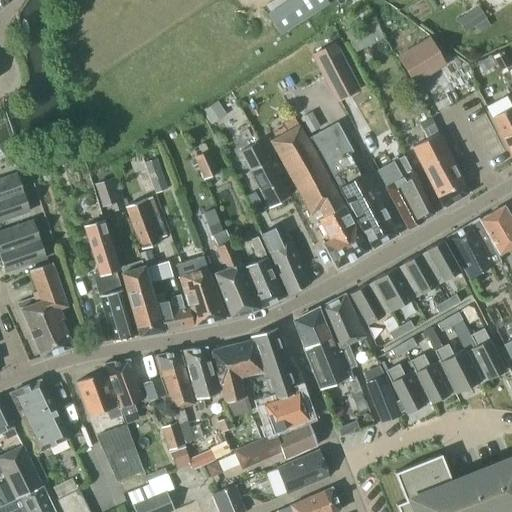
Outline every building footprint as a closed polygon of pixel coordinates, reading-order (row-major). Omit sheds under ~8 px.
[(271,22),(279,34),(328,2),(326,0),(295,0),(299,4),(271,22)] [(457,19),(465,32),(486,19),(478,6),(457,19)] [(378,21),(367,8),(352,16),(359,28),(357,29),(356,25),(344,31),(355,52),(383,38),(376,22),(378,21)] [(444,64),(429,38),(398,57),(413,83),(444,64)] [(360,89),(335,42),(310,55),(335,103),(360,89)] [(511,69),(511,68),(502,51),(492,57),(502,75),(511,69)] [(483,72),(496,65),(490,55),(477,62),(483,72)] [(226,115),(217,101),(201,111),(210,125),(226,115)] [(511,107),(492,117),(511,155),(511,107)] [(321,127),(312,111),(300,118),(309,134),(321,127)] [(442,209),(469,193),(432,117),(419,123),(427,139),(412,147),(442,209)] [(335,123),(306,138),(315,155),(317,154),(335,186),(338,184),(372,248),(397,234),(365,173),(363,174),(336,124),(335,123)] [(299,125),(270,141),(309,215),(318,210),(323,217),(318,220),(329,241),(323,244),(336,269),(368,251),(315,155),(306,138),(299,125)] [(289,197),(268,160),(268,161),(258,142),(240,151),(250,170),(269,208),(289,197)] [(4,144),(0,146),(0,161),(1,163),(12,156),(4,144)] [(204,178),(217,172),(207,150),(194,156),(204,178)] [(407,229),(433,214),(404,156),(402,157),(402,156),(377,170),(385,186),(384,186),(407,229)] [(167,189),(156,158),(143,162),(154,194),(167,189)] [(120,163),(111,166),(115,177),(124,174),(120,163)] [(0,200),(22,193),(15,174),(0,179),(0,200)] [(124,205),(115,177),(93,184),(101,207),(109,205),(111,212),(124,208),(123,205),(124,205)] [(252,208),(260,204),(254,192),(246,196),(252,208)] [(0,221),(28,211),(22,193),(0,200),(0,221)] [(157,239),(165,236),(151,197),(125,206),(140,249),(159,243),(157,239)] [(81,208),(85,210),(88,209),(90,206),(89,202),(86,200),(82,201),(80,204),(81,208)] [(511,221),(503,206),(479,220),(491,240),(499,254),(511,246),(511,247),(511,221)] [(491,240),(479,220),(478,218),(446,237),(469,279),(500,261),(490,241),(491,240)] [(112,341),(124,338),(134,335),(115,269),(118,268),(102,220),(83,226),(98,274),(104,272),(110,292),(98,295),(112,341)] [(0,252),(38,239),(32,221),(0,231),(0,252)] [(274,228),(260,234),(287,295),(310,283),(291,241),(287,233),(281,236),(277,226),(274,228)] [(230,317),(260,309),(225,230),(212,235),(216,246),(215,246),(222,263),(224,262),(227,268),(214,274),(230,317)] [(261,308),(284,297),(257,237),(249,240),(256,255),(258,254),(261,260),(243,267),(261,308)] [(0,256),(5,272),(45,258),(38,239),(0,252),(0,256)] [(418,253),(436,284),(460,271),(442,239),(418,253)] [(139,253),(144,267),(155,263),(150,250),(139,253)] [(413,298),(436,284),(418,253),(394,266),(413,298)] [(147,280),(147,279),(143,268),(141,260),(119,267),(121,273),(120,274),(138,336),(164,331),(153,297),(147,280)] [(59,309),(67,306),(51,262),(28,270),(37,291),(33,293),(34,297),(18,304),(20,308),(41,357),(73,346),(61,319),(63,318),(59,309)] [(207,268),(184,275),(181,264),(175,266),(185,296),(184,296),(194,325),(227,318),(207,268)] [(389,311),(413,298),(394,266),(371,279),(389,311)] [(365,325),(389,311),(371,279),(347,293),(365,325)] [(164,331),(188,327),(180,295),(170,297),(171,301),(165,302),(163,294),(153,297),(164,331)] [(347,343),(364,336),(344,294),(319,307),(334,343),(332,344),(343,369),(351,367),(356,366),(347,343)] [(444,300),(449,308),(459,302),(455,294),(444,300)] [(438,314),(449,308),(444,300),(433,306),(438,314)] [(303,345),(329,335),(318,308),(293,320),(303,345)] [(447,317),(451,325),(462,319),(458,311),(447,317)] [(440,331),(451,325),(447,317),(436,323),(440,331)] [(398,327),(403,335),(414,328),(409,320),(398,327)] [(465,350),(479,381),(485,378),(487,380),(505,371),(484,326),(469,334),(474,346),(465,350)] [(392,341),(403,335),(398,327),(387,333),(392,341)] [(300,401),(276,330),(274,329),(250,337),(251,340),(262,371),(272,400),(263,403),(266,412),(300,401)] [(343,369),(332,344),(329,335),(303,345),(321,389),(346,379),(352,394),(360,391),(351,367),(343,369)] [(400,343),(405,352),(416,346),(411,337),(400,343)] [(511,339),(502,344),(511,363),(511,339)] [(240,376),(262,371),(251,340),(210,350),(225,403),(229,416),(229,418),(231,418),(251,411),(246,396),(240,376)] [(394,358),(405,352),(400,343),(389,349),(394,358)] [(479,381),(465,350),(465,349),(453,355),(447,343),(432,350),(437,360),(454,392),(454,394),(479,381)] [(202,397),(219,393),(206,347),(182,351),(199,411),(202,410),(204,406),(202,397)] [(193,439),(183,407),(194,404),(178,352),(156,356),(172,408),(171,409),(175,422),(177,422),(184,443),(193,439)] [(454,392),(437,360),(428,364),(423,353),(409,360),(414,370),(429,403),(430,404),(454,392)] [(138,415),(134,402),(141,400),(128,360),(102,364),(105,371),(119,408),(120,408),(124,420),(138,415)] [(429,403),(414,370),(404,375),(398,363),(383,370),(405,415),(429,403)] [(165,395),(157,371),(139,377),(147,401),(165,395)] [(103,372),(76,382),(88,416),(106,410),(109,419),(120,415),(118,408),(117,409),(103,372)] [(399,415),(383,374),(364,382),(380,423),(399,415)] [(39,380),(10,393),(38,451),(67,438),(39,380)] [(352,394),(351,395),(357,412),(367,408),(361,391),(352,394)] [(0,401),(0,432),(2,432),(6,439),(16,434),(0,401)] [(273,432),(306,419),(300,401),(266,412),(273,432)] [(234,427),(231,418),(229,418),(229,416),(216,421),(221,432),(234,427)] [(290,426),(235,450),(242,467),(280,449),(284,459),(316,445),(307,421),(291,428),(290,426)] [(183,443),(184,443),(177,422),(175,422),(161,427),(176,471),(191,465),(193,469),(190,458),(188,459),(183,443)] [(96,436),(116,481),(142,470),(125,425),(96,436)] [(190,458),(193,469),(230,452),(225,442),(210,449),(190,458)] [(22,445),(0,456),(0,468),(2,473),(15,498),(19,496),(20,497),(42,486),(34,471),(22,445)] [(286,493),(327,476),(318,450),(276,467),(286,493)] [(511,511),(511,457),(451,482),(440,454),(394,473),(405,500),(395,504),(398,511),(511,511)] [(222,472),(217,460),(206,465),(211,477),(222,472)] [(168,511),(174,510),(166,492),(173,489),(166,473),(147,481),(148,483),(127,492),(135,511),(168,511)] [(241,511),(245,511),(233,483),(211,493),(218,511),(241,511)] [(54,511),(42,486),(20,497),(0,506),(0,511),(54,511)] [(335,511),(340,510),(331,487),(289,505),(292,511),(335,511)] [(89,511),(78,489),(56,499),(62,511),(89,511)]
